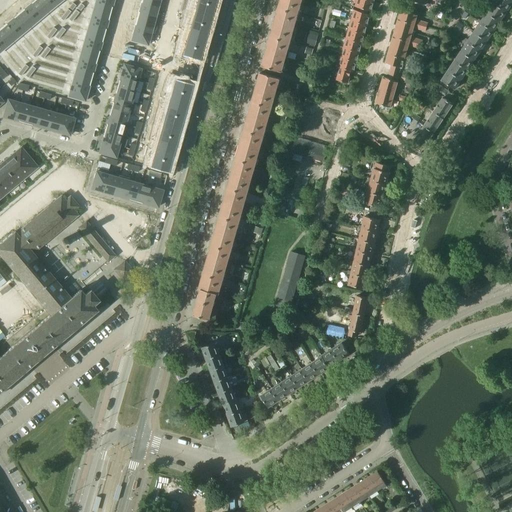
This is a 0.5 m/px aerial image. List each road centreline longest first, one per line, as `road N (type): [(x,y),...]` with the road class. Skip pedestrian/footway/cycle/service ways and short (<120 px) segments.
road 1 (tertiary): [(168,328),(260,0)]
road 2 (tertiary): [(231,0),(140,323)]
road 3 (residential): [(423,174),(401,226),(372,368)]
road 4 (residential): [(393,0),(364,102),(423,174)]
road 5 (residential): [(140,323),(0,435)]
road 6 (tertiary): [(234,469),(268,464),(374,388)]
road 7 (tertiary): [(372,368),(233,456)]
road 8 (residential): [(511,41),(423,174)]
road 9 (tertiary): [(511,295),(433,327),(372,368)]
road 10 (tertiary): [(374,388),(435,344),(511,316)]
road 11 (residential): [(387,445),(287,511)]
